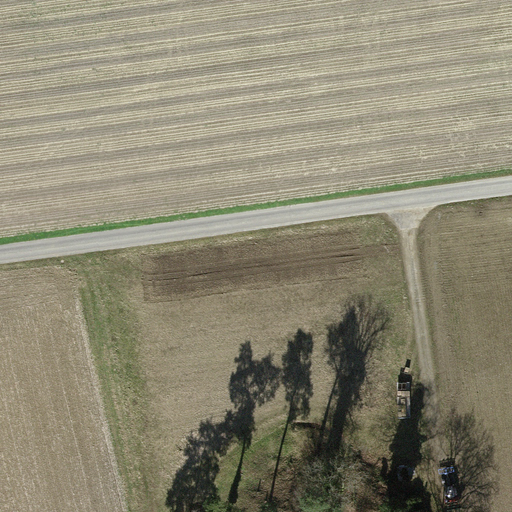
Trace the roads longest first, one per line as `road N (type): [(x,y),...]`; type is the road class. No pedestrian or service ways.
road 1 (track): [(0,257),(511,187)]
road 2 (track): [(406,201),(448,481)]
